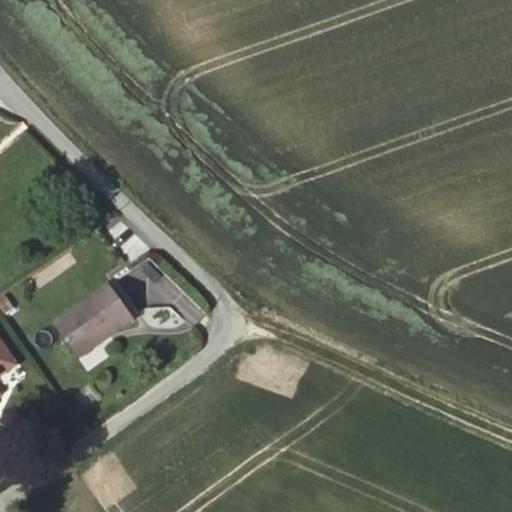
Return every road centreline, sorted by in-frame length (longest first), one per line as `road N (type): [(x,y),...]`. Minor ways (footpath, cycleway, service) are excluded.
road 1 (unclassified): [(0,498),(218,347),(220,300),(0,76)]
road 2 (track): [(220,300),(511,441)]
